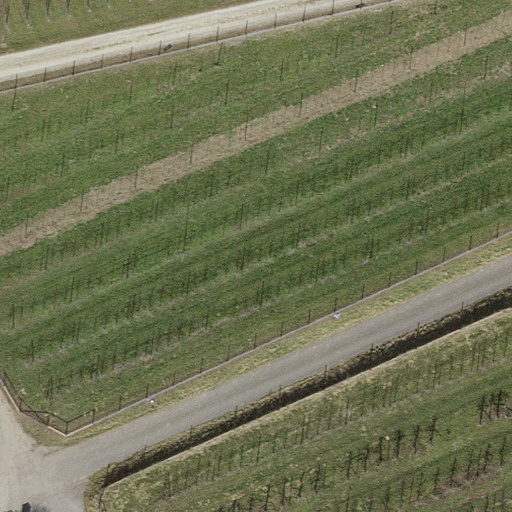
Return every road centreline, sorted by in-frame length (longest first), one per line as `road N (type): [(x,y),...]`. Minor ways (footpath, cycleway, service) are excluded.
road 1 (residential): [(37,480),(511,270)]
road 2 (track): [(321,0),(0,70)]
